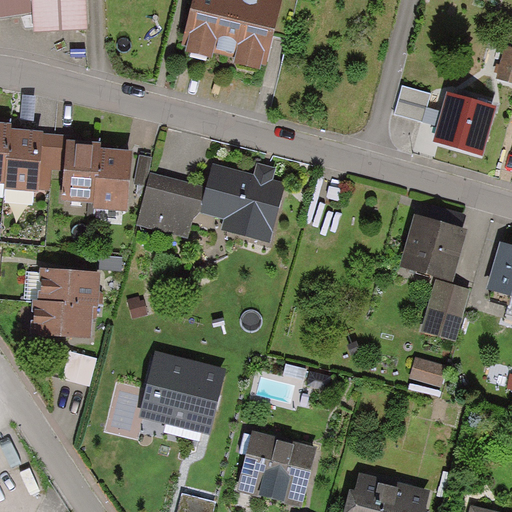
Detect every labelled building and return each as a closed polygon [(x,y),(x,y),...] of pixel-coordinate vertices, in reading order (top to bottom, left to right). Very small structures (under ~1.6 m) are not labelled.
[(0,0),(0,9),(35,3),(36,30),(89,28),(87,0),(0,0)] [(196,0),(187,42),(267,61),(281,0),(196,0)] [(511,46),(509,45),(507,50),(503,63),(498,80),(511,83),(511,46)] [(507,50),(493,46),(489,59),(503,63),(507,50)] [(429,98),(405,92),(399,115),(423,121),(429,98)] [(478,104),(452,97),(439,140),(481,152),(494,109),(487,107),(489,101),(479,98),(478,104)] [(0,121),(0,178),(6,179),(11,127),(11,121),(1,120),(0,121)] [(21,127),(11,127),(6,179),(6,185),(37,187),(37,181),(41,136),(27,135),(21,127)] [(70,139),(41,136),(37,181),(44,182),(45,168),(68,170),(70,145),(70,139)] [(84,144),(70,145),(68,170),(65,198),(97,200),(101,144),(102,140),(91,139),(84,144)] [(111,145),(101,144),(97,200),(96,206),(129,208),(129,190),(131,190),(130,175),(132,174),(132,155),(121,154),(119,150),(113,149),(111,145)] [(284,185),(214,167),(202,211),(239,221),(236,233),(269,242),(284,185)] [(170,184),(151,179),(139,223),(158,228),(170,184)] [(197,191),(170,184),(158,228),(187,234),(197,191)] [(435,209),(431,222),(421,219),(407,264),(450,277),(464,233),(452,229),(456,216),(435,209)] [(511,246),(504,244),(491,289),(492,290),(490,299),(510,305),(511,299),(511,246)] [(70,252),(41,250),(40,264),(68,267),(70,252)] [(46,272),(44,300),(99,305),(103,306),(104,295),(98,290),(98,274),(46,272)] [(440,285),(427,331),(456,339),(469,293),(440,285)] [(38,301),(35,331),(88,334),(90,320),(99,315),(99,305),(44,300),(38,301)] [(98,358),(71,351),(63,379),(91,386),(98,358)] [(157,391),(150,389),(145,412),(168,418),(168,416),(205,425),(212,397),(216,398),(223,373),(165,359),(157,391)] [(444,369),(420,362),(416,375),(440,381),(444,369)] [(316,449),(251,433),(245,437),(241,450),(249,452),(241,488),(289,501),(293,479),(309,481),(316,449)] [(422,511),(428,495),(364,479),(355,511),(422,511)] [(214,511),(216,503),(184,495),(179,511),(214,511)]
